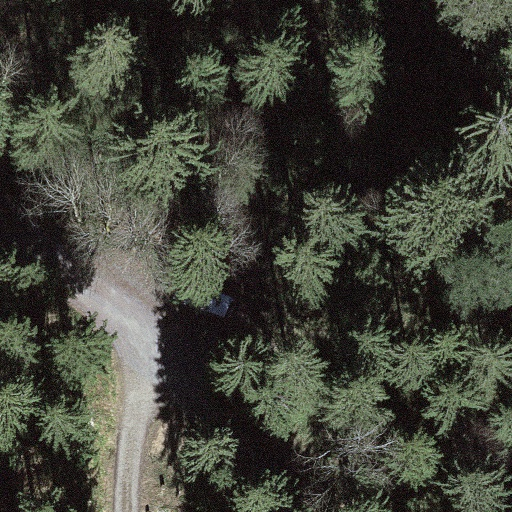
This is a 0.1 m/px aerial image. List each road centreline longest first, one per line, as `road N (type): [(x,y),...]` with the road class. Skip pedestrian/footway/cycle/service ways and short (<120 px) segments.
road 1 (track): [(283,511),(249,441),(160,333)]
road 2 (track): [(160,333),(63,263),(0,249)]
road 3 (track): [(132,511),(155,413),(160,333)]
